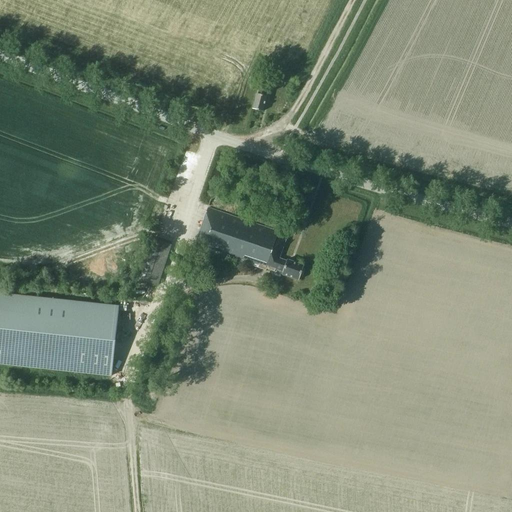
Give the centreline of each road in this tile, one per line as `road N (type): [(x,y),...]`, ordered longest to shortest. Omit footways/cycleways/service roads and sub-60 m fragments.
road 1 (tertiary): [(511,223),(207,133),(0,54)]
road 2 (track): [(241,144),(290,114),(351,0)]
